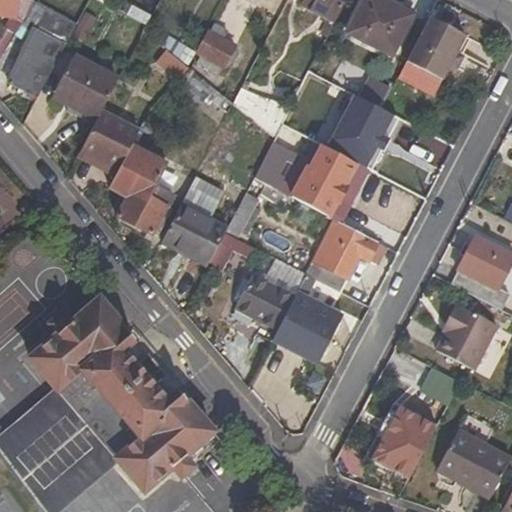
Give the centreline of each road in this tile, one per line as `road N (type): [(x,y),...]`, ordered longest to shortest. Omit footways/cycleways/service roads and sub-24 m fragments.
road 1 (residential): [(0,134),(272,459),(302,480)]
road 2 (residential): [(511,81),(302,480)]
